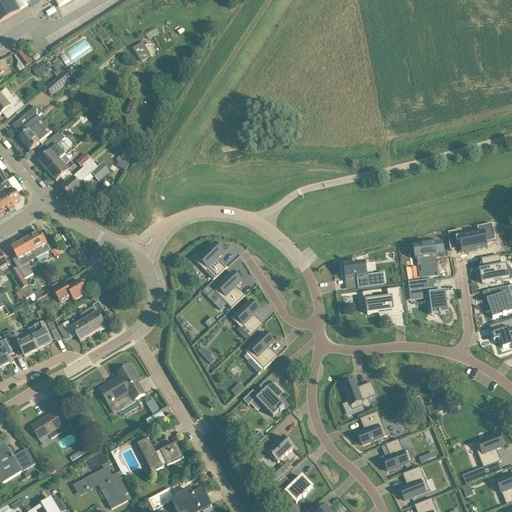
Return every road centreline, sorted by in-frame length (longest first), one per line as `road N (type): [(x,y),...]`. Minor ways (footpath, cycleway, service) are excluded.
road 1 (unclassified): [(261,225),(314,186),(511,137)]
road 2 (track): [(268,0),(156,172),(151,195),(166,225)]
road 3 (residential): [(241,511),(134,330)]
road 4 (residential): [(319,346),(315,420),(383,511)]
road 5 (residential): [(261,225),(220,211),(183,216),(136,257)]
road 6 (residential): [(460,357),(422,347),(319,346)]
road 7 (residential): [(319,324),(308,272),(261,225)]
